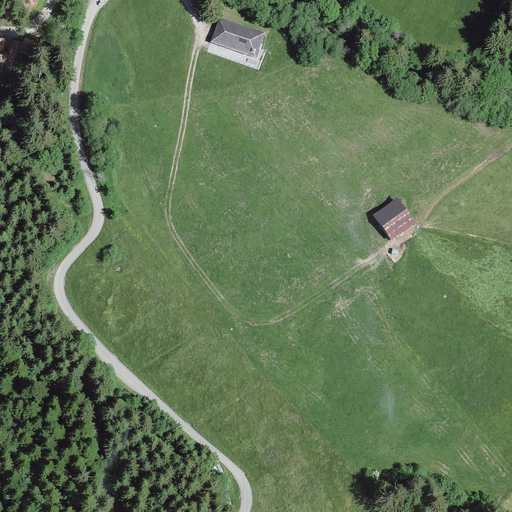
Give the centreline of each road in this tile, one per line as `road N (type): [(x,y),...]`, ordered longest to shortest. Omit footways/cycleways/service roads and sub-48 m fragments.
road 1 (unclassified): [(244,511),(242,479),(92,339),(61,296),(62,271),(99,214),(73,119),(81,43),(97,0)]
road 2 (track): [(202,31),(168,212),(172,231),(225,303),(266,321),(385,249)]
